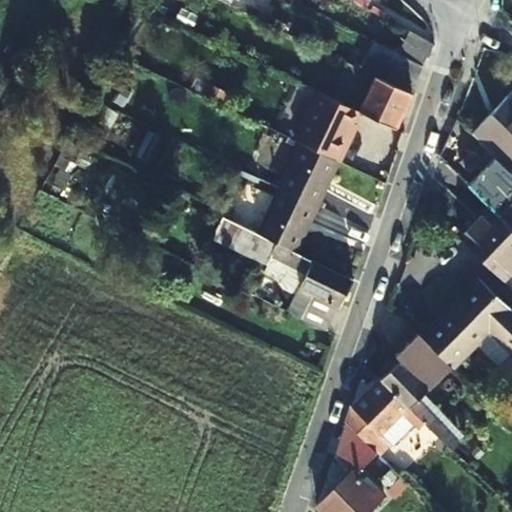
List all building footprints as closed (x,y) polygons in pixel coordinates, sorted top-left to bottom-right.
[(224,0),(247,11),(251,0),(224,0)] [(371,22),(377,13),(354,0),(349,0),(346,7),(371,22)] [(427,41),(402,27),(392,48),(417,62),(427,41)] [(385,77),(410,89),(418,70),(394,58),(385,77)] [(410,89),(385,77),(375,72),(357,109),(393,125),(410,89)] [(336,158),(337,158),(350,132),(346,131),(357,109),(316,89),(292,137),(296,139),(316,148),(336,158)] [(511,96),(508,93),(472,129),(481,137),(501,157),(511,168),(511,96)] [(501,157),(481,137),(469,148),(459,158),(479,179),(501,157)] [(314,205),(336,158),(316,148),(296,139),(275,186),(314,205)] [(274,239),(293,249),(314,205),(275,186),(255,230),(274,239)] [(511,269),(511,222),(493,204),(461,235),(504,278),(511,269)] [(274,239),(255,230),(223,214),(215,226),(243,240),(239,247),(265,260),(268,253),(288,263),(304,271),(295,289),(288,305),(321,324),(333,300),(338,302),(349,275),(293,249),(274,239)] [(268,253),(265,260),(263,264),(274,270),(282,283),(295,289),(304,271),(288,263),(268,253)] [(451,362),(452,363),(489,328),(511,352),(511,309),(481,278),(422,333),(451,362)] [(399,357),(379,376),(430,426),(449,445),(459,436),(418,395),(424,389),(451,362),(422,333),(418,330),(395,353),(399,357)] [(351,402),(347,417),(377,448),(387,438),(377,425),(393,411),(418,435),(430,426),(379,376),(351,402)] [(418,395),(459,436),(465,430),(424,389),(418,395)] [(321,503),(329,511),(361,511),(384,490),(372,476),(365,483),(353,471),(377,448),(347,417),(335,454),(350,469),(318,500),(321,503)]
